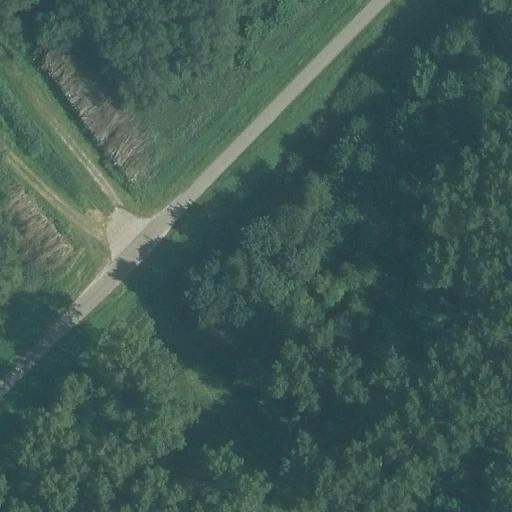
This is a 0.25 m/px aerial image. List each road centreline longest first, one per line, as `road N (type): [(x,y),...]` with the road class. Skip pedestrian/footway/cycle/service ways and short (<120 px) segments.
road 1 (unclassified): [(0,392),(382,0)]
road 2 (track): [(145,243),(0,55)]
road 3 (track): [(123,265),(0,150)]
